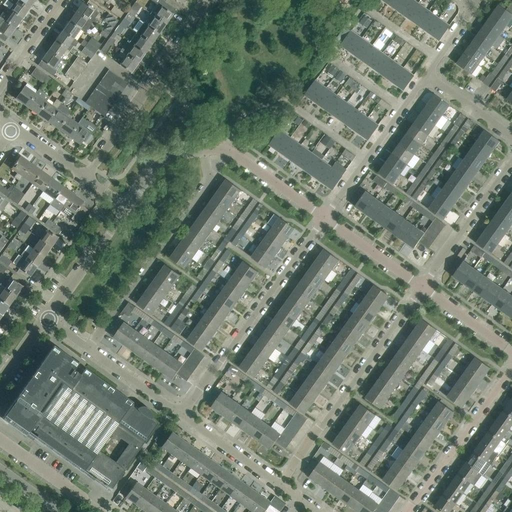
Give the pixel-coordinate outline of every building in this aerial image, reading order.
[(22,18),(29,8),(17,0),(11,0),(6,7),(22,18)] [(17,0),(29,8),(34,0),(17,0)] [(172,14),(175,10),(161,0),(160,0),(150,13),(154,16),(155,16),(166,24),(173,14),(172,14)] [(397,10),(404,0),(388,0),(387,3),(397,10)] [(408,18),(418,3),(413,0),(404,0),(397,10),(408,18)] [(83,1),(76,12),(91,23),(93,24),(97,19),(95,18),(98,13),(83,1)] [(418,25),(429,11),(418,3),(408,18),(418,25)] [(511,13),(506,10),(499,5),(492,15),(507,25),(511,18),(511,13)] [(114,6),(110,11),(120,18),(123,13),(114,6)] [(15,28),(22,18),(6,7),(0,15),(0,17),(4,20),(15,28)] [(429,33),(439,18),(429,11),(418,25),(429,33)] [(91,23),(76,12),(69,21),(80,29),(85,32),(91,23)] [(118,20),(108,13),(103,21),(107,24),(102,30),(108,34),(118,20)] [(159,33),(166,24),(155,16),(154,16),(150,13),(143,23),(159,33)] [(507,25),(492,15),(485,24),(500,35),(507,25)] [(371,21),(365,16),(360,22),(367,27),(371,21)] [(450,26),(439,18),(429,33),(439,41),(450,26)] [(0,32),(8,38),(15,28),(4,20),(0,25),(0,32)] [(80,29),(69,21),(62,31),(73,39),(80,29)] [(152,43),(159,33),(143,23),(136,32),(152,43)] [(500,35),(485,24),(478,34),(493,45),(500,35)] [(346,49),(357,35),(345,26),(335,41),(346,49)] [(108,34),(102,30),(101,30),(99,33),(105,38),(108,34)] [(73,39),(62,31),(55,41),(66,49),(70,44),(74,47),(78,42),(73,39)] [(145,53),(152,43),(136,32),(129,42),(134,45),(145,53)] [(493,45),(478,34),(471,44),(486,55),(493,45)] [(358,57),(368,43),(357,35),(346,49),(358,57)] [(91,37),(90,39),(87,43),(83,40),(80,44),(84,47),(94,54),(101,44),(91,37)] [(66,49),(55,41),(48,51),(59,59),(62,54),(65,57),(69,51),(66,49)] [(105,54),(112,44),(107,41),(100,51),(105,54)] [(138,63),(145,53),(134,45),(129,42),(127,41),(123,47),(120,50),(138,63)] [(369,65),(380,51),(368,43),(358,57),(369,65)] [(486,55),(471,44),(464,54),(479,65),(486,55)] [(94,54),(84,47),(81,52),(91,59),(94,54)] [(135,67),(138,63),(120,50),(117,55),(120,57),(116,62),(131,73),(131,72),(133,74),(137,68),(135,67)] [(59,59),(48,51),(41,60),(42,61),(38,66),(53,76),(58,68),(63,61),(59,59)] [(381,74),(391,59),(380,51),(369,65),(381,74)] [(479,65),(464,54),(457,64),(472,74),(479,65)] [(502,67),(509,57),(506,54),(498,64),(502,67)] [(80,74),(87,64),(77,57),(70,67),(80,74)] [(392,82),(402,67),(391,59),(381,74),(392,82)] [(495,76),(502,67),(498,64),(494,61),(492,64),(496,67),(492,73),(490,72),(490,73),(495,76)] [(47,76),(44,73),(36,67),(31,74),(42,83),(44,81),(47,76)] [(74,81),(80,74),(70,67),(65,74),(74,81)] [(404,90),(414,76),(402,67),(392,82),(404,90)] [(502,80),(509,71),(505,68),(498,78),(506,84),(507,84),(502,80)] [(108,69),(105,74),(114,81),(118,76),(108,69)] [(340,71),(335,78),(340,82),(346,75),(340,71)] [(488,86),(495,76),(490,73),(487,78),(483,75),(479,80),(483,83),(488,86)] [(114,81),(105,74),(102,79),(111,86),(114,81)] [(52,79),(47,76),(44,81),(48,84),(52,79)] [(128,83),(118,76),(114,81),(124,88),(128,83)] [(349,78),(345,83),(351,87),(355,81),(349,78)] [(500,94),(506,84),(498,78),(491,88),(500,94)] [(111,86),(102,79),(98,84),(108,90),(111,86)] [(316,102),(326,88),(316,80),(305,95),(316,102)] [(124,88),(114,81),(111,86),(121,93),(124,88)] [(15,99),(26,106),(37,90),(27,82),(15,99)] [(108,90),(98,84),(95,88),(104,95),(108,90)] [(121,93),(111,86),(108,90),(118,97),(121,93)] [(104,95),(95,88),(91,93),(101,100),(104,95)] [(326,110),(337,95),(326,88),(316,102),(326,110)] [(37,114),(46,101),(49,96),(38,89),(37,90),(26,106),(37,114)] [(118,97),(108,90),(104,95),(114,102),(118,97)] [(101,100),(91,93),(88,98),(97,104),(101,100)] [(114,102),(104,95),(101,100),(111,107),(114,102)] [(337,117),(347,103),(337,95),(326,110),(337,117)] [(450,105),(435,95),(428,104),(443,115),(450,105)] [(97,104),(88,98),(85,102),(90,106),(94,109),(97,104)] [(47,121),(56,109),(61,103),(56,99),(52,105),(46,101),(37,114),(47,121)] [(111,107),(101,100),(97,104),(107,112),(111,107)] [(347,125),(358,110),(347,103),(337,117),(347,125)] [(107,112),(97,104),(94,109),(104,116),(107,112)] [(443,115),(428,104),(421,114),(436,125),(443,115)] [(58,129),(67,116),(56,109),(47,121),(58,129)] [(358,132),(368,118),(358,110),(347,125),(358,132)] [(459,127),(466,117),(461,113),(454,124),(455,124),(459,127)] [(436,125),(421,114),(414,124),(429,135),(436,125)] [(68,137),(78,124),(67,116),(58,129),(68,137)] [(96,127),(88,122),(82,117),(78,124),(68,137),(79,144),(88,132),(91,134),(96,127)] [(379,125),(378,125),(368,118),(358,132),(368,140),(379,125)] [(466,132),(474,122),(469,119),(461,129),(465,132),(466,132)] [(429,135),(414,124),(407,134),(422,145),(429,135)] [(452,137),(459,127),(455,124),(448,134),(452,137)] [(458,141),(465,132),(461,129),(454,139),(458,141)] [(280,152),(290,138),(280,130),(269,145),(280,152)] [(493,151),(500,141),(485,130),(478,140),(493,151)] [(422,145),(407,134),(400,144),(415,154),(422,145)] [(445,147),(452,137),(448,134),(441,144),(445,147)] [(290,160),(301,145),(290,138),(280,152),(290,160)] [(451,151),(458,141),(454,139),(447,148),(451,151)] [(301,167),(311,153),(314,149),(315,149),(316,147),(305,140),(301,145),(290,160),(301,167)] [(486,161),(493,151),(478,140),(471,150),(486,161)] [(415,154),(400,144),(393,154),(408,164),(415,154)] [(438,156),(445,147),(441,144),(434,154),(438,156)] [(444,161),(451,151),(447,148),(440,158),(444,161)] [(311,175),(322,160),(325,156),(315,149),(314,149),(311,153),(301,167),(311,175)] [(356,156),(346,149),(342,154),(352,161),(356,156)] [(479,171),(486,161),(471,150),(464,160),(479,171)] [(408,164),(393,154),(386,163),(401,174),(408,164)] [(431,166),(438,156),(434,154),(427,163),(431,166)] [(21,176),(30,163),(20,156),(11,168),(17,172),(14,177),(18,180),(21,176)] [(437,170),(444,161),(440,158),(433,168),(437,170)] [(322,182),(332,168),(322,160),(311,175),(322,182)] [(472,180),(479,171),(464,160),(457,170),(472,180)] [(333,190),(343,175),(347,170),(336,162),(332,168),(322,182),(333,190)] [(32,183),(41,171),(30,163),(21,176),(32,183)] [(401,174),(386,163),(379,173),(393,184),(401,174)] [(424,176),(431,166),(427,163),(420,173),(424,176)] [(430,180),(437,170),(433,168),(426,178),(430,180)] [(465,190),(472,180),(457,170),(450,180),(465,190)] [(43,191),(52,178),(41,171),(32,183),(43,191)] [(417,186),(424,176),(420,173),(413,183),(417,186)] [(387,183),(377,176),(373,181),(383,188),(387,183)] [(53,199),(62,186),(52,178),(43,191),(53,199)] [(423,190),(430,180),(426,178),(419,187),(423,190)] [(242,190),(227,179),(220,189),(235,200),(242,190)] [(458,200),(465,190),(450,180),(443,189),(458,200)] [(397,190),(387,183),(383,188),(384,187),(394,194),(397,190)] [(410,196),(417,186),(413,183),(406,193),(410,196)] [(10,192),(6,189),(0,184),(0,191),(3,194),(7,196),(10,192)] [(64,206),(73,194),(62,186),(53,199),(50,204),(60,211),(64,206)] [(416,200),(423,190),(419,187),(412,197),(416,200)] [(235,200),(220,189),(213,199),(227,209),(235,200)] [(451,210),(458,200),(443,189),(436,199),(451,210)] [(406,197),(397,190),(394,194),(404,201),(406,197)] [(365,213),(376,198),(366,191),(355,206),(365,213)] [(15,195),(10,192),(7,196),(11,200),(15,195)] [(83,201),(73,194),(64,206),(74,213),(71,218),(77,223),(87,210),(80,205),(83,201)] [(8,202),(1,196),(0,195),(0,210),(1,211),(8,202)] [(416,204),(406,197),(404,201),(413,208),(416,204)] [(375,220),(385,205),(376,198),(365,213),(375,220)] [(227,209),(213,199),(206,209),(220,219),(227,209)] [(251,211),(258,202),(254,199),(247,208),(251,211)] [(444,220),(451,210),(436,199),(429,209),(444,220)] [(257,216),(264,206),(260,203),(253,213),(257,216)] [(426,211),(416,204),(413,208),(423,215),(426,211)] [(511,209),(504,204),(497,214),(511,224),(511,209)] [(385,227),(395,212),(385,205),(375,220),(385,227)] [(244,221),(251,211),(247,208),(240,218),(244,221)] [(220,219),(206,209),(202,214),(201,213),(197,218),(198,219),(213,229),(220,219)] [(436,218),(426,211),(423,215),(433,222),(436,218)] [(395,234),(405,219),(395,212),(385,227),(395,234)] [(250,226),(257,216),(253,213),(246,223),(250,226)] [(511,224),(497,214),(490,223),(505,234),(511,224)] [(295,228),(280,217),(273,227),(288,238),(295,228)] [(237,231),(244,221),(240,218),(233,228),(237,231)] [(436,218),(433,222),(433,223),(442,230),(446,225),(436,218)] [(213,229),(198,219),(195,224),(194,223),(191,228),(191,229),(206,239),(213,229)] [(404,241),(415,226),(405,219),(395,234),(404,241)] [(62,229),(52,222),(49,227),(58,234),(62,229)] [(243,236),(250,226),(246,223),(239,233),(243,236)] [(442,230),(433,223),(429,227),(439,234),(442,230)] [(505,234),(490,223),(483,233),(498,244),(505,234)] [(414,248),(419,242),(422,237),(425,233),(415,226),(404,241),(414,248)] [(51,247),(58,237),(44,227),(39,233),(42,236),(40,239),(51,247)] [(281,248),(288,238),(273,227),(266,237),(281,248)] [(439,234),(429,227),(426,232),(435,239),(439,234)] [(230,241),(237,231),(233,228),(226,238),(230,241)] [(206,239),(191,229),(188,233),(187,233),(184,238),(199,249),(206,239)] [(426,232),(425,233),(422,237),(432,244),(435,239),(426,232)] [(236,246),(243,236),(239,233),(232,243),(236,246)] [(498,244),(483,233),(476,243),(491,254),(498,244)] [(282,249),(281,248),(266,237),(259,247),(274,258),(277,253),(278,253),(282,249)] [(432,244),(422,237),(419,242),(429,249),(432,244)] [(199,249),(184,238),(178,248),(192,259),(199,249)] [(223,251),(230,241),(226,238),(219,248),(223,251)] [(44,257),(51,247),(40,239),(33,249),(44,257)] [(482,256),(485,253),(475,245),(471,250),(481,258),(482,256)] [(267,268),(274,258),(259,247),(252,257),(267,268)] [(192,259),(178,248),(170,258),(185,268),(192,259)] [(216,261),(223,251),(219,248),(212,258),(216,261)] [(37,266),(44,257),(33,249),(29,254),(24,250),(21,255),(22,256),(37,266)] [(232,252),(228,249),(220,259),(225,262),(232,252)] [(324,249),(317,259),(332,269),(339,260),(324,249)] [(494,260),(485,253),(482,256),(492,263),(494,260)] [(0,256),(0,260),(8,266),(11,261),(1,254),(0,256)] [(30,276),(37,266),(22,256),(15,266),(30,276)] [(209,270),(216,261),(212,258),(205,267),(209,270)] [(463,283),(474,268),(468,264),(469,261),(465,258),(453,276),(463,283)] [(218,272),(225,262),(220,259),(213,269),(218,272)] [(332,269),(317,259),(314,264),(313,263),(309,268),(310,269),(325,279),(332,269)] [(504,267),(494,260),(492,263),(501,270),(504,267)] [(252,282),(259,272),(244,261),(237,271),(252,282)] [(166,264),(159,274),(173,285),(181,275),(166,264)] [(202,280),(209,270),(205,267),(198,277),(202,280)] [(511,276),(511,272),(504,267),(501,270),(511,277),(511,276)] [(473,290),(483,275),(474,268),(463,283),(473,290)] [(211,282),(218,272),(213,269),(207,279),(211,282)] [(325,279),(310,269),(303,279),(318,289),(325,279)] [(349,281),(356,271),(352,269),(345,278),(349,281)] [(245,292),(252,282),(237,271),(230,281),(245,292)] [(355,286),(362,276),(358,273),(351,283),(355,286)] [(173,285),(159,274),(152,284),(166,295),(173,285)] [(7,275),(1,283),(0,284),(0,285),(1,286),(15,296),(23,286),(7,275)] [(482,297),(493,282),(483,275),(473,290),(482,297)] [(342,291),(349,281),(345,278),(338,288),(342,291)] [(204,292),(211,282),(207,279),(199,289),(204,292)] [(318,289),(303,279),(296,288),(311,299),(318,289)] [(245,292),(230,281),(226,287),(223,284),(220,288),(223,291),(238,301),(241,296),(242,297),(245,292)] [(492,304),(503,289),(493,282),(482,297),(492,304)] [(348,296),(355,286),(351,283),(344,293),(348,296)] [(166,295),(152,284),(145,294),(159,305),(166,295)] [(190,297),(197,287),(193,284),(186,294),(190,297)] [(390,296),(375,285),(368,295),(382,305),(390,296)] [(0,299),(9,306),(15,296),(1,286),(0,287),(0,291),(1,293),(0,294),(0,299)] [(311,299),(296,288),(293,293),(292,293),(288,297),(289,298),(304,309),(311,299)] [(335,301),(342,291),(338,288),(331,298),(335,301)] [(197,301),(204,292),(199,289),(192,298),(197,301)] [(502,311),(511,296),(511,295),(503,289),(492,304),(502,311)] [(231,311),(238,301),(223,291),(216,300),(231,311)] [(341,306),(348,296),(344,293),(337,303),(341,306)] [(159,305),(145,294),(137,304),(152,315),(159,305)] [(183,307),(190,297),(186,294),(179,304),(183,307)] [(375,315),(382,305),(368,295),(360,305),(375,315)] [(511,318),(511,317),(511,296),(502,311),(511,318)] [(190,311),(197,301),(192,298),(185,308),(190,311)] [(304,309),(289,298),(282,308),(297,319),(304,309)] [(328,311),(335,301),(331,298),(324,308),(328,311)] [(9,306),(0,299),(0,314),(2,315),(9,306)] [(224,321),(231,311),(216,300),(209,310),(224,321)] [(334,315),(341,306),(337,303),(330,312),(334,315)] [(176,317),(183,307),(179,304),(172,314),(176,317)] [(376,316),(375,315),(360,305),(354,314),(368,325),(372,320),(373,321),(376,316)] [(146,314),(136,306),(133,310),(143,318),(146,314)] [(183,321),(190,311),(185,308),(178,318),(183,321)] [(297,319),(282,308),(275,318),(290,328),(297,319)] [(321,320),(328,311),(324,308),(317,318),(321,320)] [(217,331),(224,321),(209,310),(202,320),(217,331)] [(327,325),(334,315),(330,312),(323,322),(327,325)] [(155,320),(146,314),(143,318),(152,325),(155,320)] [(169,326),(176,317),(172,314),(165,323),(169,326)] [(361,335),(368,325),(354,314),(347,324),(361,335)] [(175,331),(183,321),(178,318),(171,328),(175,331)] [(290,328),(275,318),(268,328),(283,338),(290,328)] [(313,330),(321,320),(317,318),(310,328),(313,330)] [(422,319),(415,329),(430,339),(437,330),(422,319)] [(165,327),(155,320),(152,325),(162,332),(165,327)] [(218,331),(217,331),(202,320),(195,330),(210,340),(213,335),(214,336),(218,331)] [(124,344),(135,329),(125,322),(114,337),(119,340),(119,341),(124,345),(124,344)] [(320,335),(327,325),(323,322),(316,332),(320,335)] [(362,336),(361,335),(347,324),(339,334),(354,345),(358,340),(359,340),(362,336)] [(175,334),(165,327),(162,332),(172,339),(175,334)] [(283,338),(268,328),(264,333),(264,332),(260,337),(261,337),(276,348),(283,338)] [(306,340),(313,330),(310,328),(302,337),(306,340)] [(134,351),(144,336),(135,329),(124,344),(134,351)] [(430,339),(415,329),(411,334),(411,333),(407,338),(408,339),(423,349),(430,339)] [(203,350),(210,340),(195,330),(188,340),(203,350)] [(313,345),(320,335),(316,332),(309,342),(313,345)] [(354,345),(339,334),(336,332),(329,341),(332,344),(347,355),(354,345)] [(185,341),(175,334),(172,339),(182,346),(185,341)] [(144,358),(154,343),(144,336),(134,351),(144,358)] [(276,348),(261,337),(254,347),(269,358),(276,348)] [(299,350),(306,340),(302,337),(295,347),(299,350)] [(446,351),(454,341),(449,338),(442,348),(446,351)] [(423,349),(408,339),(401,348),(416,359),(423,349)] [(187,359),(188,359),(191,354),(195,349),(185,341),(182,346),(189,351),(185,357),(187,359)] [(306,355),(313,345),(309,342),(302,352),(306,355)] [(154,365),(164,350),(154,343),(144,358),(154,365)] [(453,356),(460,346),(456,343),(449,353),(453,356)] [(340,365),(347,355),(332,344),(325,354),(340,365)] [(107,484),(106,485),(111,488),(158,422),(151,417),(152,415),(151,412),(150,410),(148,408),(145,406),(143,406),(140,407),(138,408),(132,403),(133,402),(85,367),(85,368),(78,363),(78,362),(53,345),(1,418),(28,437),(31,434),(35,437),(83,472),(85,468),(107,484)] [(269,358),(254,347),(251,352),(250,352),(246,356),(247,357),(262,368),(269,358)] [(292,360),(299,350),(295,347),(289,357),(292,360)] [(416,359),(401,348),(394,358),(409,369),(416,359)] [(439,361),(446,351),(442,348),(435,358),(439,361)] [(205,356),(195,349),(191,354),(202,361),(205,356)] [(163,372),(174,357),(164,350),(154,365),(163,372)] [(313,360),(306,355),(302,352),(295,361),(299,365),(301,362),(303,363),(306,358),(311,362),(313,360)] [(446,366),(453,356),(449,353),(442,363),(446,366)] [(202,361),(191,354),(188,359),(198,366),(202,361)] [(341,365),(340,365),(325,354),(318,364),(333,374),(337,369),(338,370),(341,365)] [(177,374),(181,369),(184,364),(174,357),(163,372),(173,379),(177,374)] [(262,368),(247,357),(240,367),(255,378),(262,368)] [(285,370),(292,360),(289,357),(281,367),(285,370)] [(490,368),(476,357),(469,367),(483,378),(490,368)] [(409,369),(394,358),(387,368),(402,379),(409,369)] [(432,371),(439,361),(435,358),(428,368),(432,371)] [(188,359),(187,359),(184,364),(195,371),(198,366),(188,359)] [(292,375),(299,365),(295,361),(288,371),(292,375)] [(439,376),(446,366),(442,363),(435,373),(439,376)] [(195,371),(184,364),(181,369),(191,376),(195,371)] [(326,384),(333,374),(318,364),(311,373),(326,384)] [(248,377),(238,369),(232,365),(229,369),(246,381),(248,377)] [(278,379),(285,370),(281,367),(275,377),(278,379)] [(476,388),(483,378),(469,367),(462,377),(476,388)] [(402,379),(387,368),(384,373),(383,372),(379,377),(380,378),(395,388),(402,379)] [(425,381),(432,371),(428,368),(421,378),(425,381)] [(191,376),(181,369),(177,374),(187,381),(191,376)] [(285,384),(292,375),(288,371),(281,381),(285,384)] [(324,390),(327,385),(326,384),(311,373),(304,383),(319,394),(323,389),(324,390)] [(432,385),(439,376),(435,373),(428,382),(432,385)] [(258,384),(248,377),(246,381),(255,388),(258,384)] [(271,389),(278,379),(275,377),(268,386),(271,389)] [(477,388),(476,388),(462,377),(454,387),(469,398),(473,393),(474,393),(477,388)] [(395,388),(380,378),(373,388),(388,398),(395,388)] [(418,390),(425,381),(421,378),(414,388),(418,390)] [(278,394),(285,384),(281,381),(274,391),(278,394)] [(312,404),(319,394),(304,383),(297,393),(312,404)] [(268,391),(258,384),(255,388),(265,395),(268,391)] [(462,408),(469,398),(454,387),(447,397),(462,408)] [(388,398),(373,388),(366,398),(381,408),(388,398)] [(411,400),(418,390),(414,388),(407,397),(411,400)] [(427,392),(423,389),(416,399),(420,402),(427,392)] [(278,398),(268,391),(265,395),(275,401),(278,398)] [(222,414),(232,399),(222,392),(212,406),(217,410),(216,411),(221,415),(222,414)] [(305,414),(312,404),(297,393),(290,403),(305,414)] [(404,410),(411,400),(407,397),(400,407),(404,410)] [(287,405),(278,398),(275,401),(285,409),(287,405)] [(232,421),(242,406),(232,399),(222,414),(232,421)] [(413,412),(420,402),(416,399),(409,409),(413,412)] [(439,401),(432,411),(447,421),(454,412),(439,401)] [(361,404),(354,414),(369,425),(376,415),(361,404)] [(297,412),(287,405),(285,409),(295,416),(297,412)] [(241,428),(252,413),(242,406),(232,421),(241,428)] [(396,422),(404,410),(400,407),(392,419),(396,422)] [(406,422),(413,412),(409,409),(402,419),(406,422)] [(511,424),(511,415),(505,410),(497,421),(509,429),(511,424)] [(440,431),(447,421),(432,411),(425,421),(440,431)] [(297,412),(295,416),(294,417),(304,424),(308,419),(297,412)] [(251,435),(262,420),(252,413),(241,428),(251,435)] [(369,425),(354,414),(351,419),(350,418),(346,423),(347,424),(362,435),(369,425)] [(304,424),(294,417),(290,422),(300,429),(304,424)] [(399,431),(406,422),(402,419),(395,428),(399,431)] [(261,442),(272,427),(262,420),(251,435),(261,442)] [(441,432),(440,431),(425,421),(418,430),(433,441),(437,436),(437,437),(441,432)] [(509,429),(497,421),(489,431),(506,443),(509,440),(504,436),(509,429)] [(300,429),(290,422),(287,427),(297,434),(300,429)] [(386,437),(393,426),(389,423),(381,434),(386,437)] [(362,435),(347,424),(340,434),(355,444),(362,435)] [(271,449),(276,442),(279,437),(281,434),(272,427),(261,442),(271,449)] [(297,434),(287,427),(283,432),(293,439),(297,434)] [(392,441),(399,431),(395,428),(388,438),(392,441)] [(426,451),(433,441),(418,430),(411,440),(426,451)] [(506,443),(489,431),(482,442),(499,454),(506,443)] [(171,454),(181,439),(171,432),(161,447),(171,454)] [(283,432),(281,434),(279,437),(290,444),(293,439),(283,432)] [(355,444),(340,434),(333,444),(348,454),(355,444)] [(378,447),(386,437),(381,434),(374,443),(378,447)] [(290,444),(279,437),(276,442),(286,449),(290,444)] [(385,451),(392,441),(388,438),(381,448),(385,451)] [(180,461),(191,446),(181,439),(171,454),(180,461)] [(419,461),(426,451),(411,440),(404,450),(419,461)] [(499,454),(482,442),(474,453),(486,461),(491,464),(499,454)] [(371,456),(378,447),(374,443),(367,453),(371,456)] [(190,468),(201,453),(191,446),(180,461),(190,468)] [(341,453),(331,446),(328,450),(338,457),(341,453)] [(378,461),(385,451),(381,448),(374,458),(378,461)] [(412,470),(419,461),(404,450),(397,460),(412,470)] [(200,475),(211,460),(206,456),(206,455),(201,452),(201,453),(190,468),(200,475)] [(351,460),(341,453),(338,457),(348,464),(351,460)] [(365,465),(371,456),(367,453),(361,462),(365,465)] [(486,461),(474,453),(467,463),(478,471),(486,461)] [(371,470),(378,461),(374,458),(367,467),(371,470)] [(162,466),(152,459),(149,463),(159,470),(162,466)] [(210,482),(221,467),(216,463),(216,462),(211,459),(211,460),(200,475),(210,482)] [(361,467),(351,460),(348,464),(358,471),(361,467)] [(413,471),(412,470),(397,460),(390,470),(405,480),(409,475),(410,476),(413,471)] [(506,470),(511,463),(507,460),(502,468),(506,470)] [(157,472),(147,465),(141,461),(138,465),(154,477),(157,472)] [(319,485),(320,484),(330,469),(320,462),(309,476),(315,480),(314,481),(319,485)] [(478,471),(467,463),(459,474),(471,482),(474,485),(482,474),(478,471)] [(172,473),(162,466),(159,470),(169,477),(172,473)] [(220,489),(230,474),(226,470),(221,466),(221,467),(210,482),(220,489)] [(371,474),(361,467),(358,471),(368,478),(371,474)] [(329,491),(340,476),(330,469),(320,484),(329,491)] [(398,490),(405,480),(390,470),(383,479),(398,490)] [(167,479),(157,472),(154,477),(164,484),(167,479)] [(181,480),(172,473),(169,477),(178,484),(181,480)] [(230,496),(240,481),(235,477),(236,477),(231,473),(230,474),(220,489),(230,496)] [(502,476),(498,473),(492,482),(496,484),(502,476)] [(380,481),(371,474),(368,478),(378,485),(380,481)] [(471,482),(459,474),(451,484),(463,493),(471,482)] [(339,498),(350,483),(340,476),(329,491),(339,498)] [(177,486),(167,479),(164,484),(174,491),(177,486)] [(191,487),(181,480),(178,484),(188,491),(191,487)] [(240,503),(250,488),(240,481),(230,496),(240,503)] [(387,492),(390,488),(380,481),(378,485),(387,492)] [(501,491),(506,483),(503,481),(497,489),(501,491)] [(135,504),(145,489),(135,482),(125,497),(135,504)] [(491,492),(496,484),(492,482),(487,489),(491,492)] [(349,505),(360,490),(350,483),(339,498),(349,505)] [(463,493),(451,484),(444,495),(455,503),(463,493)] [(187,494),(177,486),(174,491),(183,498),(187,494)] [(201,494),(191,487),(188,491),(198,498),(201,494)] [(249,510),(260,495),(250,488),(240,503),(249,510)] [(390,488),(387,492),(387,493),(397,501),(401,496),(390,488)] [(145,511),(155,496),(145,489),(135,504),(145,511)] [(494,500),(501,491),(497,489),(491,498),(494,500)] [(359,511),(369,497),(360,490),(349,505),(359,511)] [(397,501),(387,493),(383,498),(393,506),(397,501)] [(197,501),(187,494),(183,498),(193,505),(197,501)] [(211,501),(201,494),(198,498),(208,505),(211,501)] [(481,506),(487,497),(483,494),(477,503),(481,506)] [(270,502),(260,495),(249,510),(252,511),(262,511),(264,510),(270,502)] [(449,511),(455,503),(444,495),(436,506),(445,511),(449,511)] [(146,511),(158,511),(165,503),(155,496),(145,511),(146,511)] [(359,511),(373,511),(376,508),(379,504),(369,497),(359,511)] [(393,506),(383,498),(380,503),(390,511),(393,506)] [(202,511),(206,507),(197,501),(193,505),(202,511)] [(218,511),(221,508),(211,501),(208,505),(217,511),(218,511)] [(380,503),(379,504),(376,508),(380,511),(389,511),(390,511),(380,503)] [(476,511),(481,506),(477,503),(472,510),(475,511),(476,511)] [(490,511),(492,510),(489,508),(490,505),(487,503),(481,511),(482,511),(490,511)]
